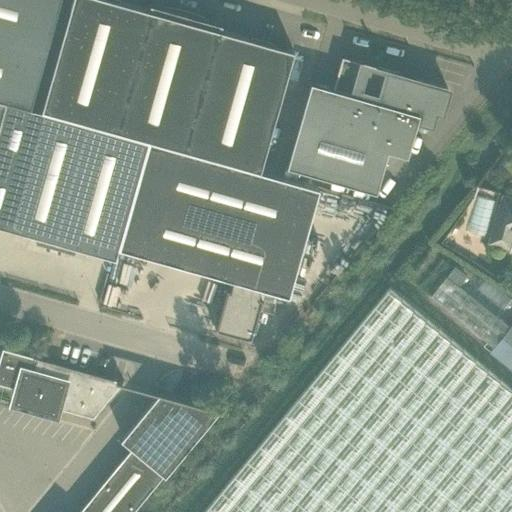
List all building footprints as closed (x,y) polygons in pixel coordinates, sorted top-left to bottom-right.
[(28,105),(57,0),(0,0),(0,97),(5,99),(28,105)] [(57,0),(29,104),(37,106),(66,0),(57,0)] [(258,170),(292,49),(216,28),(218,24),(150,5),(149,9),(116,0),(70,0),(40,109),(147,139),(258,170)] [(310,82),(287,164),(373,189),(385,149),(405,155),(416,119),(428,122),(433,108),(440,110),(446,86),(416,78),(415,82),(401,78),(402,74),(342,57),(333,88),(310,82)] [(5,99),(0,116),(0,224),(37,235),(35,241),(73,251),(75,245),(114,257),(117,246),(147,139),(40,109),(28,105),(5,99)] [(258,170),(147,139),(117,246),(232,279),(229,288),(225,287),(214,327),(248,337),(260,297),(256,296),(259,286),(287,294),(317,187),(258,170)] [(511,197),(504,195),(490,241),(509,247),(511,247),(511,197)] [(117,275),(139,274),(138,260),(116,262),(117,275)] [(453,266),(447,274),(459,284),(466,276),(453,266)] [(505,305),(511,294),(484,278),(477,289),(505,305)] [(511,511),(511,384),(390,284),(200,511),(511,511)] [(141,293),(111,289),(109,304),(139,308),(141,293)] [(264,295),(260,309),(271,312),(275,298),(264,295)] [(511,325),(490,353),(511,370),(511,325)] [(123,382),(123,381),(33,355),(5,348),(0,364),(0,382),(19,388),(16,402),(57,413),(59,407),(94,417),(123,382)] [(167,474),(221,410),(224,410),(225,409),(157,390),(157,392),(160,392),(123,438),(133,446),(78,511),(133,511),(165,473),(167,474)]
